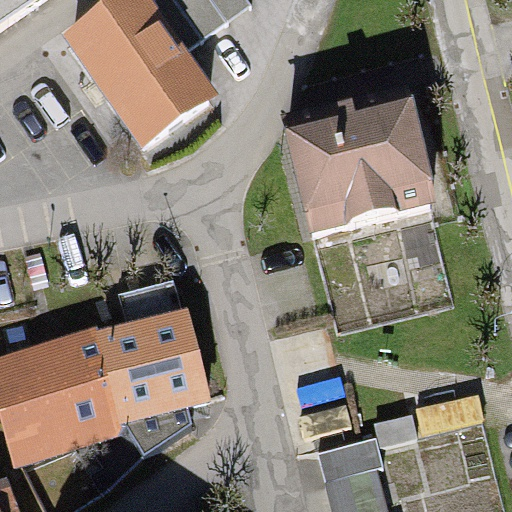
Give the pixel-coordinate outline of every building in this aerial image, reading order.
[(0,0),(0,39),(56,0),(0,0)] [(213,106),(140,1),(73,46),(146,152),(213,106)] [(428,134),(304,155),(321,251),(445,230),(428,134)] [(189,334),(94,357),(113,439),(209,417),(189,334)] [(94,357),(0,379),(0,389),(17,462),(113,439),(94,357)] [(403,511),(394,457),(329,469),(336,511),(403,511)]
